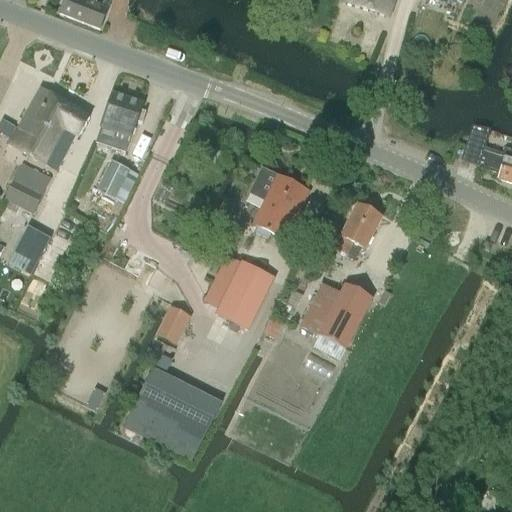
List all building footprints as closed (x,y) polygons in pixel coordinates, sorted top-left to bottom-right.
[(78,0),(65,0),(59,16),(100,32),(108,12),(112,0),(82,0),(82,1),(78,0)] [(394,0),(342,0),(341,5),(388,20),(394,0)] [(48,121),(76,137),(79,138),(90,118),(40,90),(29,111),(48,121)] [(100,129),(95,144),(125,154),(130,140),(141,108),(111,98),(100,129)] [(28,158),(48,121),(29,111),(17,131),(8,146),(28,158)] [(0,133),(9,138),(15,129),(2,121),(0,124),(0,133)] [(55,173),(76,137),(48,121),(28,158),(55,173)] [(511,153),(505,151),(503,156),(496,154),(497,154),(484,149),(490,133),(472,129),(460,162),(478,168),(478,169),(499,176),(497,181),(511,186),(511,153)] [(206,147),(199,159),(213,166),(220,153),(206,147)] [(93,190),(87,201),(110,213),(121,193),(126,196),(136,178),(111,164),(97,192),(93,190)] [(15,181),(5,203),(6,203),(26,213),(33,216),(44,195),(50,183),(21,169),(15,181)] [(262,171),(249,195),(264,203),(252,227),(256,229),(254,235),(268,242),(270,236),(281,241),(305,193),(262,171)] [(344,241),(337,253),(348,258),(355,262),(361,250),(363,252),(380,220),(357,208),(341,240),(344,241)] [(15,252),(9,263),(34,276),(53,241),(28,227),(15,252)] [(488,254),(491,247),(485,244),(482,251),(488,254)] [(218,312),(241,266),(226,259),(203,304),(218,312)] [(216,316),(248,332),(272,282),(241,266),(218,312),(216,316)] [(322,287),(300,329),(344,353),(372,302),(345,287),(340,296),(322,287)] [(372,313),(383,292),(377,289),(371,299),(373,300),(372,302),(367,311),(372,313)] [(293,294),(280,317),(289,322),(302,298),(293,294)] [(170,311),(156,339),(175,349),(189,320),(170,311)] [(273,338),(280,326),(269,321),(263,332),(273,338)] [(305,368),(332,383),(339,369),(312,354),(305,368)] [(211,425),(142,390),(122,429),(191,464),(211,425)]
